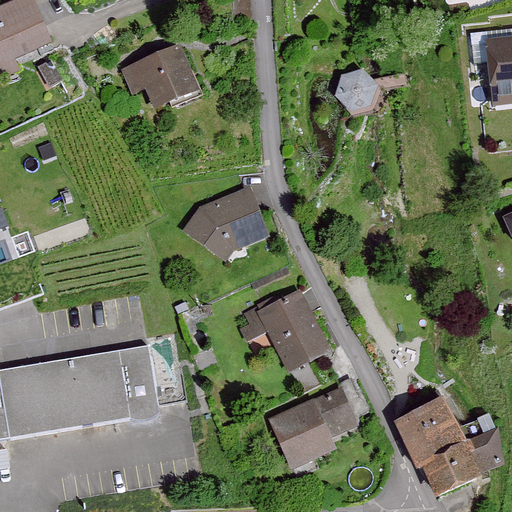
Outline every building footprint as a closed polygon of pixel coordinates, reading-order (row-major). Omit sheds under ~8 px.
[(49,46),(30,1),(0,13),(0,81),(20,73),(15,60),(49,46)] [(511,42),(506,43),(485,45),(493,111),(511,108),(511,42)] [(154,118),(198,99),(178,51),(122,75),(131,96),(143,91),(154,118)] [(341,79),(334,100),(350,117),(372,112),(379,90),(363,74),(341,79)] [(247,192),(200,211),(182,236),(224,266),(235,250),(266,237),(247,192)] [(511,215),(502,219),(511,241),(511,215)] [(288,376),(331,354),(301,294),(258,315),(288,376)] [(0,444),(159,418),(148,351),(0,375),(0,444)] [(269,426),(293,475),(338,453),(332,440),(358,427),(340,391),(269,426)] [(441,393),(394,418),(417,466),(422,464),(433,494),(504,462),(497,426),(466,437),(441,393)]
